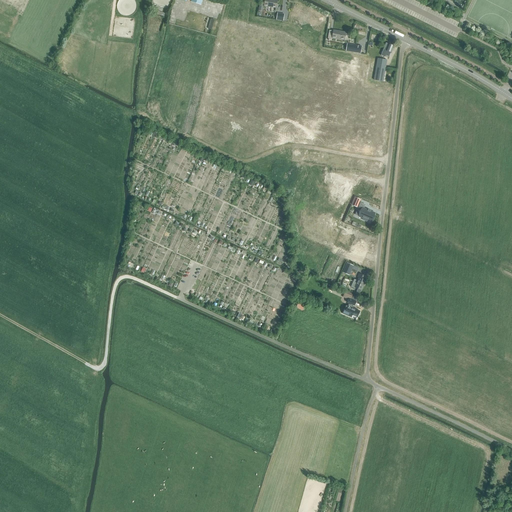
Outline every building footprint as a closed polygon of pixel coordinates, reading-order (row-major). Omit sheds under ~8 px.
[(264,0),(264,6),(276,9),(278,0),(277,0),(264,0)] [(332,39),(344,41),(346,32),(333,30),(333,31),(329,30),(328,39),(332,39)] [(381,55),(385,57),(386,56),(389,57),(391,53),(393,46),(386,43),(381,55)] [(346,51),(361,54),(362,46),(349,44),(347,44),(347,45),(346,47),(346,51)] [(374,80),(383,82),(387,60),(377,59),(374,80)] [(359,206),(357,212),(360,213),(359,217),(363,219),(363,220),(366,221),(367,220),(371,222),(375,213),(370,211),(371,211),(370,210),(370,211),(368,210),(364,208),(359,206)] [(346,272),(349,274),(353,265),(347,262),(342,273),(346,274),(346,272)] [(351,287),(354,288),(355,287),(358,289),(361,290),(365,280),(364,279),(365,276),(359,274),(358,277),(359,278),(357,281),(354,279),(351,287)] [(352,315),(357,317),(360,311),(357,310),(357,309),(355,308),(355,309),(352,308),(353,305),(354,306),(356,302),(350,299),(352,295),(345,291),(343,296),(349,298),(347,303),(349,304),(348,307),(346,306),(344,310),(343,314),(351,317),(352,315)]
